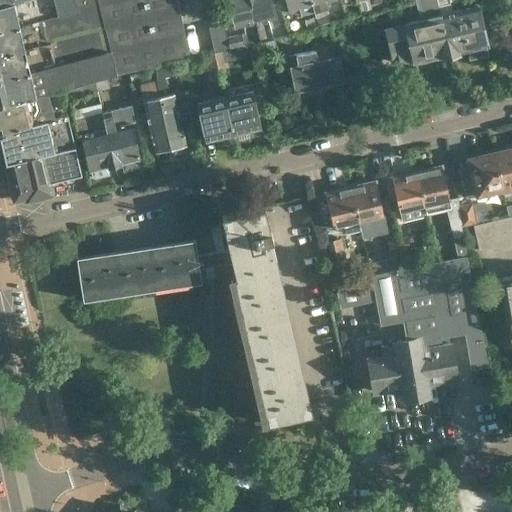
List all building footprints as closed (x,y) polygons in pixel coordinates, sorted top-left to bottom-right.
[(189,57),(186,43),(177,0),(19,0),(0,5),(0,104),(48,92),(60,88),(83,82),(95,79),(107,76),(155,65),(189,57)] [(250,42),(260,39),(259,35),(258,35),(258,33),(258,32),(250,0),(228,0),(235,27),(243,25),(245,36),(248,35),(250,42)] [(250,0),(258,32),(270,29),(268,19),(276,17),(272,4),(280,2),(279,0),(250,0)] [(314,12),(310,0),(279,0),(280,2),(286,0),(289,12),(299,10),(300,15),(314,12)] [(310,0),(315,17),(317,24),(326,22),(325,15),(324,15),(322,10),(327,9),(326,3),(335,1),(334,0),(310,0)] [(368,0),(354,0),(355,1),(358,0),(361,13),(372,11),(368,0)] [(430,17),(383,28),(392,62),(414,56),(415,61),(450,53),(436,0),(419,0),(422,11),(428,10),(430,17)] [(436,0),(450,53),(458,51),(467,49),(469,58),(487,54),(485,44),(486,44),(477,5),(452,11),(449,2),(458,0),(436,0)] [(306,27),(317,24),(315,17),(304,20),(306,27)] [(225,34),(223,24),(208,27),(213,51),(228,47),(225,37),(225,34)] [(225,37),(228,47),(229,47),(229,49),(243,46),(241,33),(225,37)] [(260,39),(250,42),(253,52),(263,49),(263,48),(274,45),(272,36),(260,39)] [(291,67),(298,97),(343,88),(337,57),(334,58),(332,47),(287,56),(289,67),(291,67)] [(215,53),(219,69),(229,67),(225,50),(215,53)] [(208,71),(219,69),(215,53),(204,55),(208,71)] [(367,62),(372,80),(383,78),(379,59),(367,62)] [(158,80),(162,79),(179,75),(177,63),(155,68),(158,80)] [(183,88),(179,75),(162,79),(165,93),(183,88)] [(95,79),(98,90),(110,87),(107,76),(95,79)] [(83,82),(87,95),(90,95),(89,94),(98,92),(98,90),(95,79),(83,82)] [(268,117),(260,81),(225,90),(227,96),(225,96),(235,140),(249,137),(250,133),(249,128),(259,126),(258,119),(268,117)] [(64,101),(87,95),(83,82),(60,88),(64,101)] [(158,96),(155,82),(140,85),(155,150),(172,147),(174,155),(187,151),(185,143),(186,143),(174,92),(158,96)] [(0,131),(54,117),(66,114),(63,101),(64,101),(60,88),(48,92),(0,104),(0,131)] [(235,140),(225,96),(197,102),(205,139),(216,136),(217,141),(221,143),(235,140)] [(132,105),(103,112),(114,165),(122,163),(124,171),(136,168),(139,164),(138,158),(139,158),(131,123),(136,122),(132,105)] [(114,165),(103,112),(73,119),(77,136),(81,135),(89,170),(91,170),(93,175),(96,178),(109,175),(107,167),(114,165)] [(66,114),(54,117),(0,131),(0,138),(14,198),(17,200),(20,201),(53,194),(52,191),(68,187),(66,178),(82,174),(68,114),(66,114)] [(503,194),(511,192),(511,186),(511,149),(493,154),(502,188),(501,189),(503,194)] [(502,188),(493,154),(469,159),(477,194),(501,189),(502,188)] [(416,172),(425,211),(426,215),(445,211),(455,254),(466,252),(456,198),(449,200),(441,166),(416,172)] [(411,214),(425,211),(416,172),(391,177),(399,212),(410,209),(411,214)] [(360,231),(377,227),(375,217),(383,215),(375,181),(350,187),(358,221),(360,231)] [(360,231),(358,221),(350,187),(313,196),(321,230),(333,227),(343,225),(345,234),(360,231)] [(458,205),(462,227),(476,224),(472,203),(458,205)] [(265,208),(265,205),(222,216),(269,421),(311,412),(309,401),(301,402),(268,253),(275,252),(274,250),(271,231),(271,229),(263,231),(258,209),(265,208)] [(503,245),(511,242),(511,229),(509,217),(497,220),(503,245)] [(492,248),(503,245),(497,220),(486,223),(492,248)] [(480,250),(492,248),(486,223),(474,225),(480,250)] [(194,244),(78,262),(77,255),(75,255),(82,300),(85,299),(84,293),(199,276),(200,282),(201,281),(195,237),(193,238),(194,244)] [(397,239),(400,251),(410,249),(407,237),(397,239)] [(391,253),(400,251),(397,239),(388,241),(391,253)] [(335,283),(350,279),(340,240),(326,243),(335,283)] [(350,279),(335,283),(341,307),(376,300),(380,325),(403,321),(406,340),(397,341),(398,347),(393,348),(394,355),(369,359),(375,391),(404,387),(406,396),(428,393),(426,383),(456,377),(449,335),(465,333),(471,367),(487,364),(481,330),(478,330),(465,256),(431,262),(350,279)] [(61,283),(76,280),(73,263),(58,266),(61,283)] [(510,337),(511,337),(511,275),(500,278),(510,337)]
